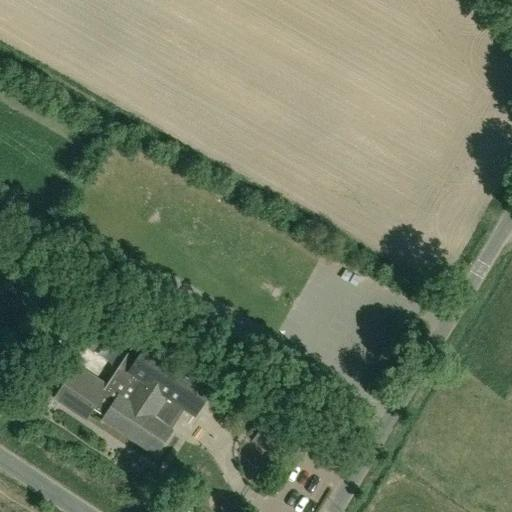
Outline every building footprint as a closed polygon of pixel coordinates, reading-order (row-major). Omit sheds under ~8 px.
[(27,302),(34,303),(40,304),(43,288),(43,284),(38,283),(30,282),(27,300),(27,302)] [(104,302),(91,293),(80,310),(93,318),(104,302)] [(88,330),(74,321),(65,334),(78,344),(88,330)] [(163,360),(169,350),(141,332),(106,386),(76,367),(55,399),(86,419),(92,409),(105,418),(104,419),(152,451),(182,406),(190,411),(206,388),(163,360)] [(277,455),(284,446),(261,430),(254,440),(277,455)]
